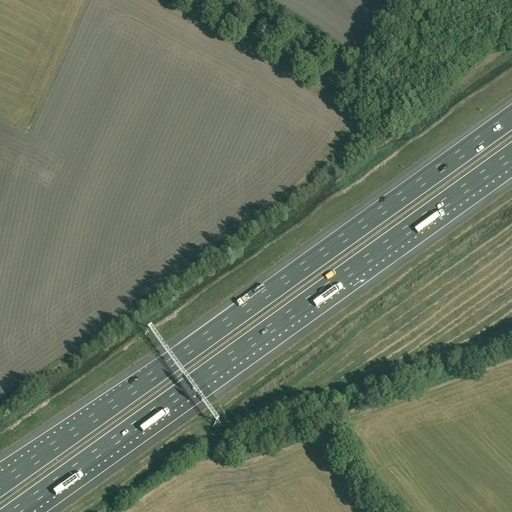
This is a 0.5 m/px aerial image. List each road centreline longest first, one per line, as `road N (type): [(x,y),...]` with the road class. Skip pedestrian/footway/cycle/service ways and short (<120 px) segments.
road 1 (motorway): [(511,117),(0,485)]
road 2 (motorway): [(12,511),(511,154)]
